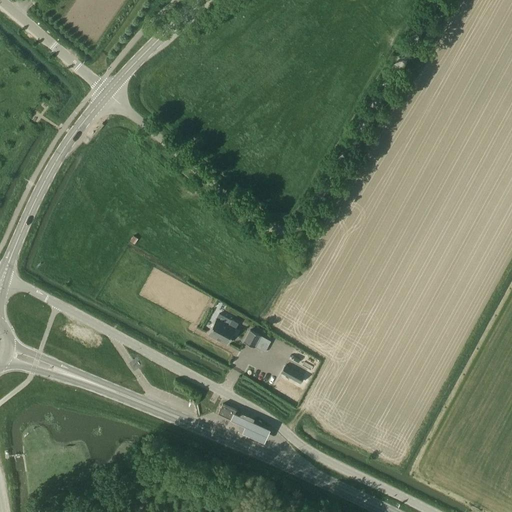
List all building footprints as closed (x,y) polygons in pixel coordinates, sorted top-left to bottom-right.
[(215,319),(208,333),(227,344),(235,330),(234,329),(237,323),(231,320),(228,326),(215,319)] [(250,329),(243,341),(254,347),(254,346),(260,335),(250,329)] [(260,335),(254,346),(265,352),(271,341),(260,335)] [(282,373),(300,383),(304,376),(285,366),(282,373)] [(223,404),(218,413),(232,420),(237,410),(223,404)] [(270,431),(233,414),(230,421),(236,424),(245,428),(244,431),(242,434),(264,444),(265,441),(269,434),(270,431)]
